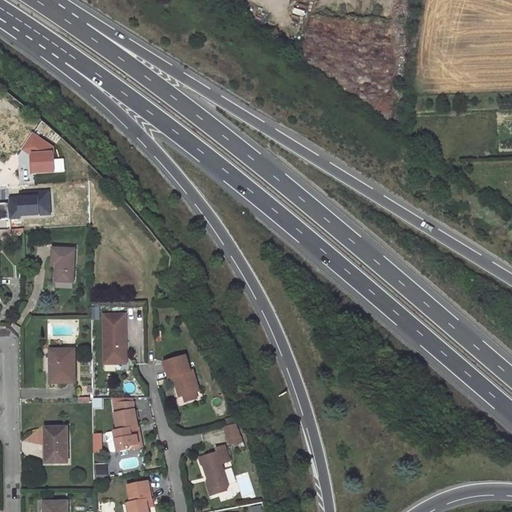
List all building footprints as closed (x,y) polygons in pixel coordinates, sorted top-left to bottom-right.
[(73,282),(75,250),(53,248),(52,265),(57,265),(56,281),(73,282)] [(104,318),(105,361),(127,361),(127,318),(104,318)] [(51,382),(75,382),(75,349),(50,350),(51,382)] [(175,378),(181,397),(184,397),(197,393),(200,392),(194,372),(192,373),(188,357),(166,363),(170,379),(175,378)] [(197,393),(184,397),(186,404),(199,401),(197,393)] [(120,405),(120,416),(135,412),(135,405),(120,405)] [(115,455),(121,454),(144,449),(139,429),(135,412),(120,416),(116,417),(119,434),(109,436),(108,439),(109,445),(112,449),(113,454),(115,455)] [(235,427),(225,429),(228,441),(240,438),(235,427)] [(68,462),(67,428),(45,428),(46,446),(48,446),(48,463),(68,462)] [(227,487),(221,466),(229,463),(225,448),(216,451),(217,454),(199,459),(201,465),(204,469),(208,483),(205,484),(209,497),(216,495),(215,491),(224,488),(227,487)] [(123,488),(128,511),(148,511),(147,509),(146,501),(151,501),(148,483),(123,488)] [(67,511),(68,502),(44,502),(44,511),(67,511)]
